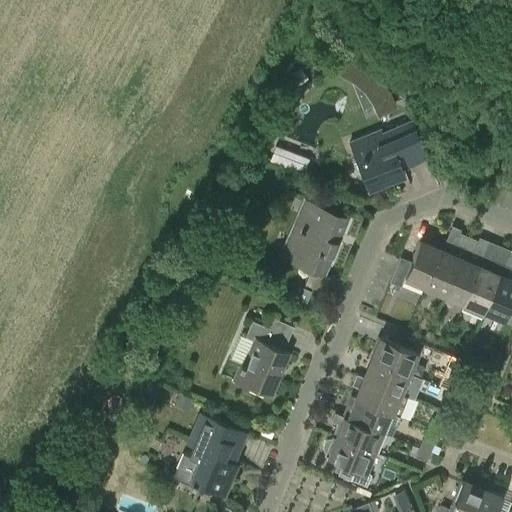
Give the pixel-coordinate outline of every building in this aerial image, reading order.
[(347,53),(336,71),(351,79),(363,89),(371,99),(377,113),(396,106),(390,91),(378,74),(364,63),(347,53)] [(425,155),(410,120),(375,135),(373,132),(348,143),(368,188),(404,172),(401,165),(425,155)] [(278,141),(272,157),(307,170),(314,154),(278,141)] [(348,217),(304,198),(280,255),(324,273),(348,217)] [(463,247),(467,235),(459,232),(454,243),(463,247)] [(467,235),(463,247),(472,251),(477,239),(467,235)] [(404,275),(424,283),(439,249),(418,240),(410,261),(399,256),(389,280),(400,285),(404,275)] [(484,308),(509,249),(501,245),(490,271),(478,266),(464,300),(461,308),(480,316),(484,308)] [(458,257),(439,249),(424,283),(444,292),(458,257)] [(511,267),(511,250),(509,249),(484,308),(504,317),(507,309),(511,297),(511,279),(508,278),(511,267)] [(458,257),(444,292),(464,300),(478,266),(458,257)] [(311,291),(297,285),(291,299),(305,305),(311,291)] [(267,327),(250,319),(243,336),(253,340),(243,363),(239,362),(232,379),(247,386),(248,383),(270,393),(288,350),(262,340),(267,327)] [(372,357),(407,371),(415,351),(381,337),(372,357)] [(454,370),(446,387),(457,392),(469,363),(450,355),(446,366),(454,370)] [(372,357),(364,376),(398,391),(407,371),(372,357)] [(408,394),(398,391),(364,376),(357,373),(352,384),(360,387),(356,397),(388,410),(399,415),(408,394)] [(438,407),(449,412),(457,392),(446,387),(438,407)] [(379,430),(388,410),(356,397),(353,396),(345,416),(379,430)] [(445,421),(449,412),(438,407),(434,417),(445,421)] [(245,431),(199,411),(186,442),(192,444),(188,454),(182,451),(172,475),(194,484),(194,482),(222,494),(232,470),(228,469),(245,431)] [(371,450),(379,430),(345,416),(334,412),(331,420),(337,422),(332,434),(371,450)] [(363,470),(371,450),(332,434),(331,434),(330,437),(327,438),(324,440),(323,444),(323,447),(324,451),(323,454),(328,456),(342,462),(337,473),(365,484),(370,473),(363,470)] [(419,447),(429,451),(433,442),(423,438),(419,447)] [(429,451),(419,447),(415,456),(426,460),(429,451)] [(435,511),(470,511),(481,488),(460,479),(449,508),(439,504),(435,511)] [(506,511),(507,509),(511,500),(481,488),(470,511),(506,511)] [(371,511),(367,501),(343,511),(371,511)]
